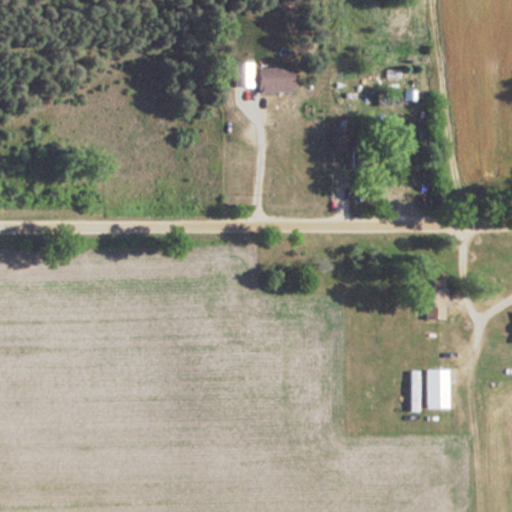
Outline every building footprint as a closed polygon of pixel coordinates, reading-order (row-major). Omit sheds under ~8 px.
[(251,93),(288,93),(288,69),(251,69),(251,93)] [(327,152),(341,152),(341,128),(327,128),(327,152)] [(417,280),(417,318),(438,318),(438,280),(417,280)] [(420,367),(420,407),(442,407),(442,367),(420,367)] [(414,370),(404,370),(404,411),(414,411),(414,370)]
